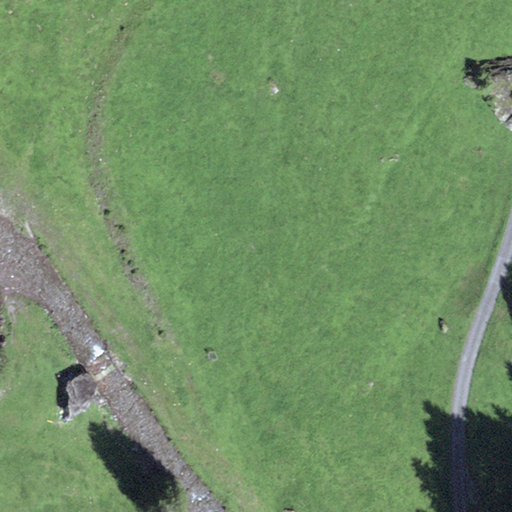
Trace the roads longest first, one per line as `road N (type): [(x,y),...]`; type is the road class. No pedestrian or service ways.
road 1 (track): [(257,511),(174,420),(15,194)]
road 2 (unclassified): [(511,244),(462,386),(464,511)]
